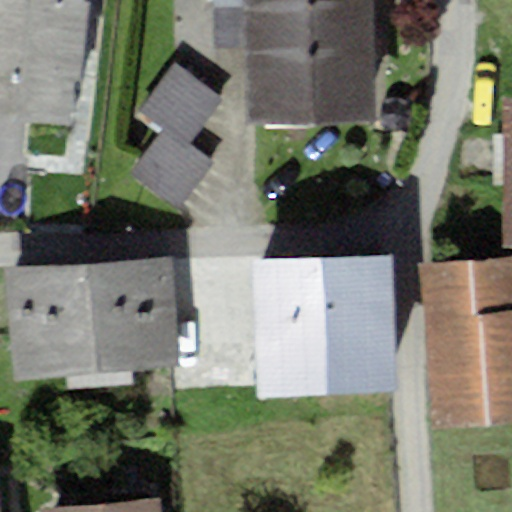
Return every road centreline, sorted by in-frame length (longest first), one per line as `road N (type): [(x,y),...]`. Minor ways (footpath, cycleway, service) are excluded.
road 1 (residential): [(0,249),(289,243),(358,233),(402,214)]
road 2 (residential): [(402,214),(416,511)]
road 3 (residential): [(402,214),(423,181),(441,115),(452,0)]
